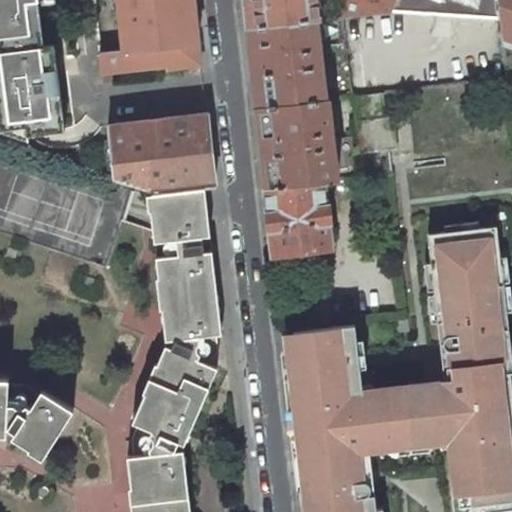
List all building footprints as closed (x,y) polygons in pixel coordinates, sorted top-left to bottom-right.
[(28,134),(65,129),(54,43),(44,44),(37,0),(0,0),(0,121),(26,118),(28,134)] [(124,49),(199,40),(193,0),(118,0),(124,48),(124,49)] [(243,0),(247,27),(317,19),(319,19),(316,0),(243,0)] [(339,0),(342,16),(342,17),(357,15),(391,11),(395,0),(339,0)] [(395,0),(391,11),(497,18),(494,0),(395,0)] [(511,0),(494,0),(497,18),(499,39),(511,43),(511,0)] [(345,43),(352,96),(354,95),(367,94),(357,15),(342,17),(345,43)] [(317,19),(247,27),(256,107),(326,99),(326,97),(320,46),(345,43),(342,17),(342,16),(319,19),(317,19)] [(166,65),(167,69),(201,64),(199,40),(124,49),(124,48),(99,51),(102,73),(166,65)] [(367,94),(354,95),(364,176),(364,177),(392,173),(389,150),(385,117),(382,92),(367,94)] [(338,180),(328,97),(326,97),(326,99),(256,107),(265,187),(323,181),(323,182),(338,180)] [(210,111),(107,123),(114,178),(151,190),(151,193),(204,186),(219,185),(210,111)] [(393,116),(385,117),(389,150),(397,149),(394,126),(393,116)] [(28,134),(26,118),(0,121),(0,129),(29,140),(28,134)] [(323,181),(265,187),(273,254),(330,247),(327,221),(330,221),(328,204),(325,204),(323,182),(323,181)] [(204,186),(151,193),(149,193),(154,242),(177,239),(178,254),(156,257),(159,278),(166,277),(169,307),(162,308),(166,340),(175,339),(171,347),(166,345),(157,365),(163,367),(151,395),(145,392),(133,421),(138,424),(132,438),(134,455),(127,455),(131,487),(138,487),(140,511),(190,511),(183,449),(174,450),(178,441),(184,443),(217,367),(212,365),(218,350),(216,334),(222,333),(204,186)] [(485,237),(497,236),(496,224),(484,226),(485,237)] [(298,375),(290,376),(297,435),(305,434),(311,486),(303,487),(306,511),(376,511),(374,493),(367,494),(370,491),(371,487),(369,483),(368,482),(365,480),(362,480),(358,447),(364,446),(365,450),(440,441),(440,438),(451,437),(459,505),(489,501),(490,510),(511,507),(511,361),(497,236),(485,237),(484,226),(439,231),(441,243),(428,244),(439,336),(446,336),(444,339),(443,342),(444,345),(446,348),(451,350),(454,381),(449,382),(449,380),(373,389),(373,392),(362,393),(361,384),(354,324),(293,331),(298,375)] [(439,231),(427,232),(428,244),(441,243),(439,231)] [(162,308),(169,307),(166,277),(159,278),(157,278),(160,308),(162,308)] [(145,392),(151,395),(163,367),(157,365),(155,364),(143,391),(145,392)] [(0,433),(7,434),(7,425),(15,430),(12,435),(30,447),(33,441),(47,450),(74,408),(42,388),(39,393),(25,384),(9,384),(9,377),(0,377),(0,433)] [(361,384),(362,393),(373,392),(373,389),(372,383),(361,384)] [(43,458),(47,450),(33,441),(30,447),(29,449),(43,458)] [(369,483),(365,450),(364,446),(358,447),(362,480),(365,480),(368,482),(369,483)] [(140,511),(138,487),(131,487),(129,488),(132,511),(140,511)] [(472,511),(490,510),(489,501),(459,505),(459,511),(472,511)]
